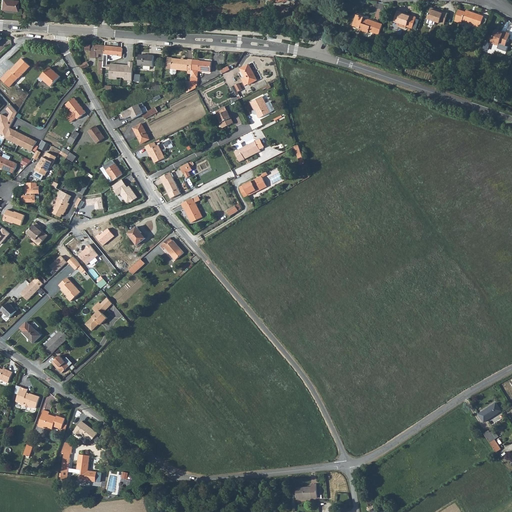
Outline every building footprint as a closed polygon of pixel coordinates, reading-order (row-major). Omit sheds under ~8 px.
[(0,9),(16,11),(17,0),(11,0),(0,0),(0,9)] [(436,11),(437,9),(432,8),(427,22),(430,24),(430,23),(434,24),(435,21),(444,24),(448,15),(436,11)] [(466,13),(458,10),(454,21),(462,24),(463,21),(480,27),(484,16),(466,10),(466,13)] [(416,18),(405,14),(405,15),(401,14),(401,13),(401,12),(397,11),(394,21),(397,22),(407,26),(413,28),(416,18)] [(379,34),(382,24),(368,19),(368,20),(367,21),(363,19),(364,18),(364,17),(356,15),(353,26),(360,28),(360,30),(368,33),(369,31),(379,34)] [(503,31),(503,33),(503,34),(500,33),(500,32),(495,31),(491,41),(499,44),(497,48),(506,51),(508,46),(506,46),(510,34),(503,31)] [(96,45),(86,44),(85,51),(90,51),(89,58),(96,59),(96,58),(96,45)] [(104,55),(105,46),(96,45),(96,58),(98,58),(98,54),(104,55)] [(121,47),(105,46),(104,55),(103,66),(107,67),(108,55),(118,56),(117,57),(122,57),(122,48),(121,47)] [(153,67),(154,57),(140,55),(139,66),(144,66),(143,69),(150,70),(150,67),(153,67)] [(192,69),(193,59),(189,59),(172,58),(172,57),(168,57),(167,68),(171,69),(170,73),(171,74),(175,75),(176,73),(177,69),(188,70),(188,69),(192,70),(192,69)] [(30,66),(22,59),(11,71),(10,70),(1,79),(10,88),(30,66)] [(201,60),(193,59),(192,69),(199,69),(198,71),(210,72),(211,62),(201,61),(201,60)] [(125,78),(125,80),(132,80),(134,61),(128,61),(128,64),(111,63),(111,64),(107,64),(107,70),(110,70),(109,79),(117,79),(117,78),(125,78)] [(240,68),(244,77),(248,84),(248,85),(258,80),(249,64),(240,68)] [(61,76),(50,67),(41,77),(51,87),(61,76)] [(197,85),(198,77),(191,77),(191,81),(190,89),(190,91),(196,88),(196,87),(196,86),(197,85)] [(231,87),(235,96),(239,94),(238,92),(242,90),(239,83),(231,87)] [(255,107),(256,109),(258,114),(257,115),(259,118),(271,112),(262,96),(251,102),(253,108),(255,107)] [(74,98),(66,104),(71,112),(66,116),(71,122),(76,118),(77,119),(86,112),(74,98)] [(142,103),(122,113),(126,119),(131,116),(133,119),(142,114),(144,113),(142,110),(145,108),(142,103)] [(0,130),(0,134),(5,137),(10,128),(17,113),(11,106),(6,110),(10,114),(8,118),(1,115),(0,117),(0,129),(1,130),(0,130)] [(229,115),(225,106),(215,111),(219,119),(221,122),(220,123),(223,128),(233,123),(231,118),(229,115)] [(142,114),(145,118),(158,112),(155,107),(144,113),(142,114)] [(141,143),(150,139),(142,123),(132,127),(141,143)] [(97,144),(105,138),(96,126),(88,131),(97,144)] [(18,145),(23,134),(10,128),(5,137),(5,138),(18,145)] [(80,133),(75,130),(69,141),(74,144),(80,133)] [(37,141),(23,134),(18,145),(31,152),(32,150),(35,144),(37,141)] [(255,141),(260,150),(264,148),(260,139),(255,141)] [(42,140),(38,148),(45,151),(49,144),(42,140)] [(257,153),(260,151),(260,150),(255,141),(244,147),(239,149),(235,152),(240,161),(245,159),(244,157),(256,151),(257,153)] [(156,147),(154,142),(145,147),(147,151),(148,151),(151,157),(155,163),(165,158),(158,146),(156,147)] [(41,152),(37,150),(33,158),(37,160),(41,152)] [(38,166),(36,166),(32,175),(41,180),(43,175),(45,175),(49,167),(50,168),(56,157),(46,152),(43,158),(42,157),(39,163),(38,166)] [(67,157),(73,162),(76,156),(70,152),(67,157)] [(14,173),(18,164),(1,156),(1,155),(0,154),(0,168),(14,173)] [(24,157),(21,163),(26,166),(29,160),(24,157)] [(110,182),(123,174),(113,160),(104,166),(106,170),(103,172),(110,182)] [(191,167),(188,162),(180,167),(184,174),(186,178),(191,175),(189,171),(192,170),(191,167)] [(170,172),(160,177),(163,182),(164,181),(170,192),(168,193),(171,198),(181,193),(170,172)] [(122,180),(114,186),(117,190),(116,190),(118,194),(121,192),(128,202),(130,201),(131,202),(137,197),(130,187),(128,188),(126,188),(124,185),(125,184),(122,180)] [(256,190),(256,191),(261,189),(257,181),(252,183),(252,182),(251,181),(239,187),(244,197),(248,195),(248,194),(256,190)] [(37,186),(37,183),(27,183),(27,187),(26,187),(26,194),(27,194),(27,196),(22,196),(22,202),(36,202),(36,194),(40,194),(40,186),(37,186)] [(63,212),(64,213),(69,204),(68,203),(71,197),(60,191),(57,198),(58,199),(56,203),(57,203),(51,213),(60,217),(62,215),(63,212)] [(200,199),(198,195),(181,204),(184,208),(184,207),(192,222),(203,217),(195,202),(200,199)] [(102,197),(87,200),(88,206),(95,205),(96,210),(104,208),(102,197)] [(230,216),(239,211),(242,209),(239,204),(236,206),(235,205),(227,211),(230,216)] [(8,210),(4,219),(14,223),(14,222),(21,225),(25,215),(19,213),(18,213),(8,210)] [(35,241),(40,246),(48,235),(43,231),(43,232),(39,229),(41,227),(36,223),(28,233),(34,238),(36,240),(35,241)] [(10,233),(3,227),(0,231),(0,243),(2,244),(10,233)] [(109,228),(99,236),(103,241),(113,233),(109,228)] [(146,238),(138,228),(129,234),(137,245),(146,238)] [(176,260),(184,253),(173,241),(170,238),(161,246),(164,249),(165,248),(176,260)] [(87,248),(79,255),(87,264),(98,255),(89,244),(86,247),(87,248)] [(61,256),(50,266),(56,273),(67,262),(61,256)] [(118,266),(124,274),(126,272),(129,269),(135,264),(133,261),(128,256),(118,266)] [(81,266),(73,257),(68,262),(76,270),(81,266)] [(145,263),(141,259),(135,264),(129,269),(133,274),(145,263)] [(71,301),(78,294),(75,291),(78,289),(67,277),(59,285),(62,288),(61,289),(68,297),(67,298),(71,301)] [(30,291),(23,284),(15,293),(21,300),(30,291)] [(100,322),(107,316),(102,311),(111,303),(107,297),(99,303),(97,301),(92,306),(96,310),(85,321),(91,328),(99,321),(100,322)] [(16,311),(8,303),(2,310),(9,318),(16,311)] [(34,322),(30,325),(36,331),(39,327),(34,322)] [(36,331),(30,325),(23,332),(34,343),(41,336),(36,331)] [(41,344),(51,354),(60,346),(69,337),(60,327),(41,344)] [(62,373),(72,363),(66,357),(64,360),(59,355),(52,362),(62,373)] [(0,378),(9,382),(14,372),(4,367),(3,370),(0,368),(0,378)] [(29,405),(32,406),(36,407),(39,396),(29,393),(29,395),(26,394),(26,392),(27,388),(20,386),(16,400),(21,402),(23,403),(23,405),(28,406),(29,405)] [(496,402),(479,414),(484,422),(501,411),(496,402)] [(65,430),(67,425),(64,423),(65,418),(56,415),(56,416),(49,414),(49,411),(43,409),(40,420),(46,423),(44,427),(52,430),(53,426),(65,430)] [(97,433),(82,421),(76,429),(81,433),(80,434),(85,438),(88,439),(89,437),(92,440),(97,433)] [(484,434),(495,452),(501,449),(494,439),(490,433),(489,430),(484,434)] [(28,443),(24,454),(29,456),(33,445),(28,443)] [(62,477),(68,478),(71,454),(65,453),(62,477)] [(80,480),(96,482),(96,481),(101,482),(102,473),(97,472),(97,471),(89,470),(90,456),(79,454),(77,469),(80,470),(80,471),(80,472),(81,472),(80,480)] [(317,484),(312,484),(311,487),(296,487),(297,499),(318,498),(317,484)]
